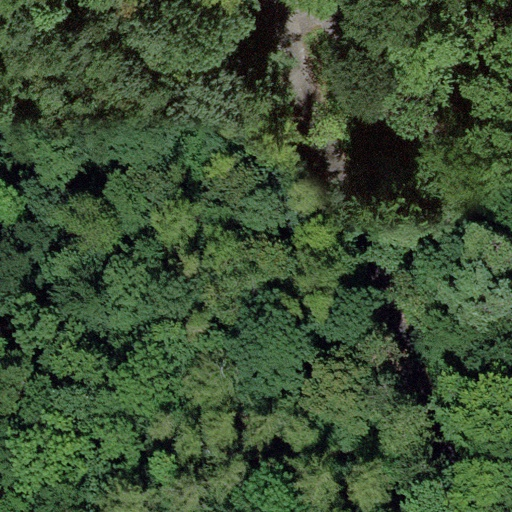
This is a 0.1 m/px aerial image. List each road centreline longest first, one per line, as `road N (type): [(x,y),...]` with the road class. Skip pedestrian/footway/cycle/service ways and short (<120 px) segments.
road 1 (track): [(262,0),(412,385),(473,511)]
road 2 (track): [(511,272),(280,0)]
